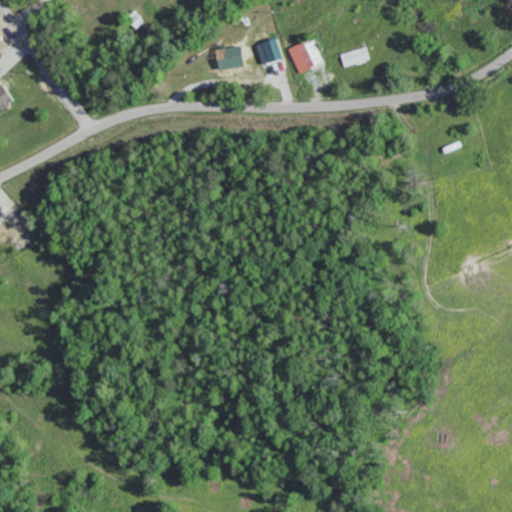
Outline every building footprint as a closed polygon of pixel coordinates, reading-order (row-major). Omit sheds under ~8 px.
[(303,74),(329,63),(318,38),(293,49),(303,74)] [(288,59),(284,39),(262,44),(266,64),(288,59)] [(211,58),(213,67),(236,62),(236,64),(257,59),(255,48),(211,58)] [(344,53),(347,66),(374,61),(372,48),(344,53)] [(0,115),(20,102),(9,86),(0,92),(0,115)]
